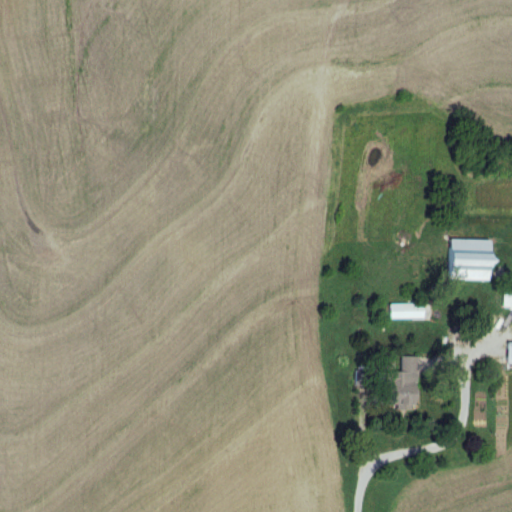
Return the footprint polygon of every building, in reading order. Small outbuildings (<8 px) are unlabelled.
[(484,281),(485,240),(438,239),(438,280),(484,281)] [(498,309),(511,308),(511,285),(498,286),(498,309)] [(384,304),(384,318),(419,318),(419,304),(384,304)] [(511,343),(501,343),(501,365),(511,364),(511,343)] [(413,409),(413,358),(381,358),(380,409),(413,409)]
